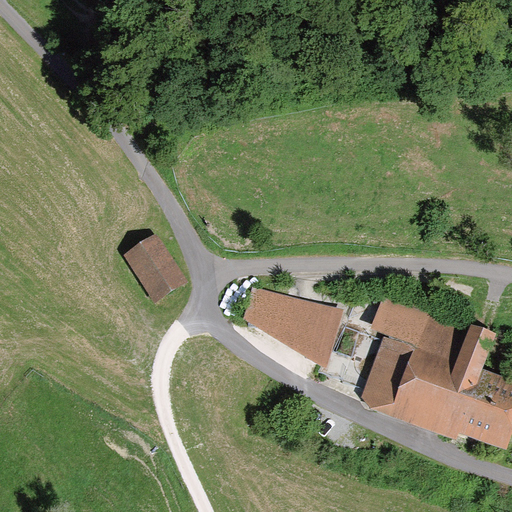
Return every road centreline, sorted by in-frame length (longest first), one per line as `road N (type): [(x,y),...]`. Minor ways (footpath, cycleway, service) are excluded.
road 1 (residential): [(511,481),(447,460),(288,382),(194,318),(201,278),(150,175),(52,57)]
road 2 (track): [(201,278),(273,263),(469,267),(511,279)]
road 3 (track): [(197,511),(152,385),(164,343),(194,318)]
